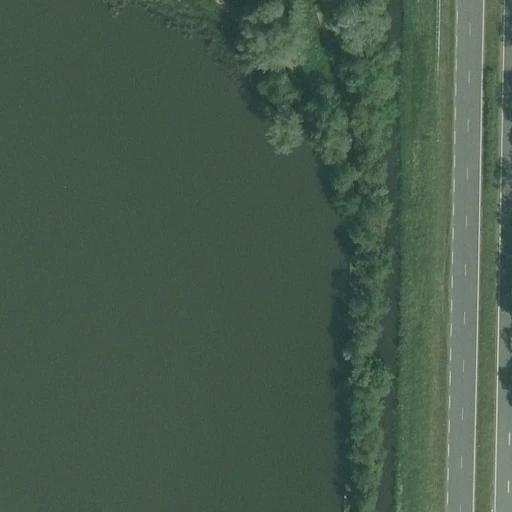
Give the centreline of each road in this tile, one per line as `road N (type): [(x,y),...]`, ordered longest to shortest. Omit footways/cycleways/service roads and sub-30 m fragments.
road 1 (primary): [(470,0),(460,511)]
road 2 (primary): [(508,511),(511,316)]
